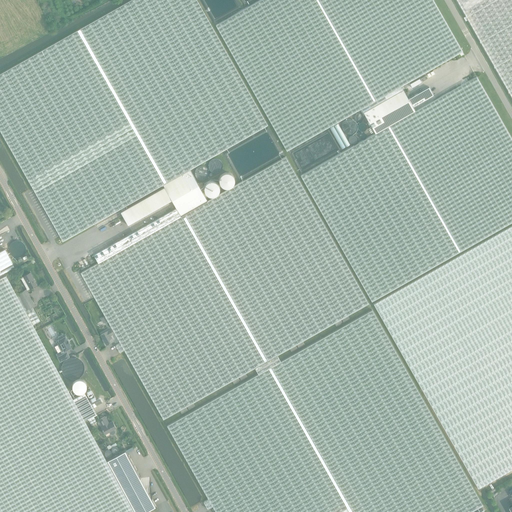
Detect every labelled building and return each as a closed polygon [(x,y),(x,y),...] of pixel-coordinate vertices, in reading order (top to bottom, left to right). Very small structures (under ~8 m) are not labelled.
[(0,130),(62,241),(163,184),(189,169),(268,125),(196,0),(129,0),(0,73),(0,130)] [(287,151),(361,109),(401,86),(462,52),(432,0),(260,0),(216,25),(287,151)] [(511,0),(457,0),(511,96),(511,0)] [(415,111),(375,134),(301,176),(372,302),(511,222),(511,140),(476,77),(415,111)] [(419,79),(410,84),(412,88),(421,82),(419,79)] [(361,109),(375,134),(415,111),(412,107),(434,95),(429,86),(407,98),(401,86),(361,109)] [(163,419),(254,367),(277,355),(368,304),(285,157),(207,201),(207,200),(180,215),(176,207),(114,242),(93,255),(97,262),(80,272),(120,341),(115,344),(119,351),(124,349),(163,419)] [(180,215),(207,200),(189,169),(163,184),(164,187),(120,212),(127,225),(171,200),(176,207),(180,215)] [(511,225),(373,304),(478,488),(511,468),(511,225)] [(0,270),(12,264),(13,263),(5,249),(0,251),(0,270)] [(27,290),(30,288),(36,284),(30,272),(23,276),(21,278),(27,290)] [(6,275),(0,278),(0,511),(134,511),(106,461),(85,421),(73,399),(38,335),(33,324),(16,294),(6,275)] [(17,293),(16,294),(33,324),(40,320),(32,306),(34,305),(26,289),(17,293)] [(280,361),(277,355),(254,367),(258,374),(166,425),(208,498),(203,501),(207,508),(212,506),(215,511),(469,511),(482,505),(372,310),(280,361)] [(101,334),(102,336),(106,344),(113,340),(110,335),(113,333),(111,329),(101,334)] [(59,339),(56,341),(62,352),(62,351),(63,354),(58,357),(60,361),(69,356),(66,352),(65,350),(71,347),(65,336),(63,337),(62,335),(58,337),(59,339)] [(96,400),(90,389),(85,392),(91,403),(96,400)] [(84,392),(73,399),(84,420),(87,418),(88,420),(94,416),(97,415),(84,392)] [(94,416),(88,420),(91,425),(97,422),(94,416)] [(114,429),(116,428),(112,422),(108,423),(105,417),(100,419),(103,426),(101,427),(105,434),(109,432),(110,434),(112,434),(113,434),(114,434),(115,433),(115,431),(114,429)] [(134,511),(145,511),(156,507),(126,451),(106,461),(134,511)]
